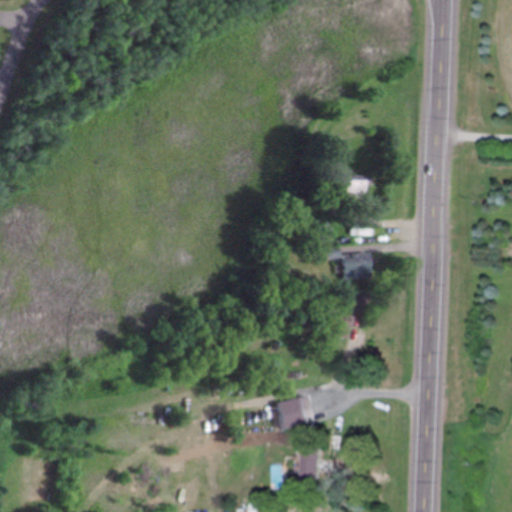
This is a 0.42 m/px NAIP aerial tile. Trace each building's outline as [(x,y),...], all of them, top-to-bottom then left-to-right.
[(328,192),(364,192),(364,176),(328,176),(328,192)] [(345,220),(345,236),(370,236),(370,220),(345,220)] [(333,248),(318,248),(318,259),(333,259),(333,248)] [(337,279),(366,279),(366,255),(337,255),(337,279)] [(336,315),(315,315),(315,341),(336,341),(336,315)] [(257,389),(274,389),(274,362),(257,362),(257,389)] [(269,402),(274,431),(307,425),(302,396),(269,402)] [(298,448),(298,482),(321,482),(321,448),(298,448)]
